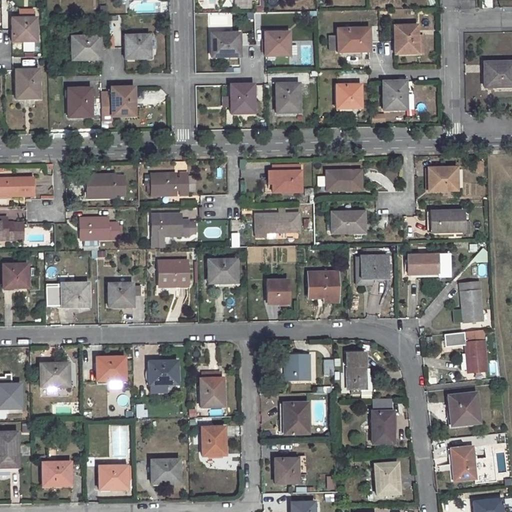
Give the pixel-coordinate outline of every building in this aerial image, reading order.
[(35,18),(11,18),(11,30),(12,41),(36,41),(35,18)] [(393,26),(393,54),(416,54),(422,54),(422,35),(417,35),(416,26),(393,26)] [(336,36),(328,37),(329,51),(359,49),(359,51),(369,51),(368,28),(336,29),(336,36)] [(238,33),(210,34),(210,56),(239,56),(238,33)] [(287,33),(264,33),(264,45),(264,56),(288,56),(287,33)] [(148,35),(124,36),(124,47),(124,59),(149,59),(148,35)] [(98,36),(70,37),(70,60),(99,59),(98,36)] [(511,62),(483,63),(483,87),(500,87),(500,85),(511,85),(511,62)] [(37,69),(14,70),(15,98),(38,98),(37,69)] [(405,81),(382,81),(382,111),(404,109),(404,91),(405,91),(405,81)] [(252,84),(229,85),(230,114),(253,113),(252,84)] [(298,84),(275,85),(276,113),(298,112),(298,84)] [(359,84),(335,85),(335,114),(350,114),(350,107),(360,108),(359,84)] [(110,93),(99,93),(100,121),(111,120),(111,116),(133,116),(132,87),(109,88),(110,93)] [(89,88),(67,89),(67,117),(90,117),(89,88)] [(385,124),(385,115),(371,115),(371,123),(385,124)] [(456,168),(427,169),(428,192),(457,191),(456,168)] [(360,171),(325,172),(326,192),(360,190),(360,171)] [(271,193),(300,193),(300,172),(299,172),(272,172),(271,172),(271,183),(271,193)] [(174,174),(151,175),(151,195),(175,195),(174,189),(174,179),(174,174)] [(187,174),(179,174),(179,179),(179,189),(179,195),(188,195),(187,174)] [(114,176),(86,176),(86,198),(114,198),(114,197),(114,177),(114,176)] [(32,178),(0,178),(0,196),(33,196),(32,178)] [(362,212),(330,213),(330,234),(363,233),(362,212)] [(462,212),(430,212),(430,233),(463,232),(462,222),(462,212)] [(266,233),(299,232),(298,215),(284,215),(279,215),(255,215),(255,231),(266,230),(266,233)] [(179,216),(151,216),(151,237),(151,248),(162,248),(161,237),(187,236),(187,234),(187,224),(187,221),(180,221),(179,216)] [(107,218),(79,219),(79,240),(87,240),(115,239),(115,224),(108,224),(107,218)] [(0,239),(13,239),(12,224),(6,224),(6,219),(0,219),(0,239)] [(295,263),(296,246),(278,246),(277,263),(295,263)] [(447,255),(406,256),(406,274),(448,273),(447,255)] [(359,257),(354,257),(354,285),(372,285),(371,279),(359,279),(359,257)] [(385,257),(359,257),(359,279),(371,279),(386,279),(385,257)] [(235,260),(207,261),(207,284),(235,283),(235,260)] [(186,261),(158,262),(158,287),(186,286),(186,261)] [(26,265),(2,265),(2,286),(17,286),(18,288),(26,287),(26,265)] [(336,273),(307,273),(307,298),(323,298),(336,298),(336,273)] [(458,279),(459,284),(463,324),(481,321),(477,283),(485,282),(485,275),(458,279)] [(286,280),(266,281),(266,303),(278,302),(278,304),(287,304),(286,280)] [(131,283),(107,284),(107,307),(132,307),(131,295),(131,286),(131,283)] [(86,284),(59,284),(60,306),(78,305),(78,307),(87,307),(86,284)] [(463,332),(465,354),(461,354),(462,363),(460,363),(461,371),(467,370),(467,373),(485,371),(481,330),(463,332)] [(365,352),(346,352),(346,389),(365,389),(365,352)] [(308,355),(283,355),(283,381),(309,380),(308,355)] [(124,357),(96,358),(96,382),(124,381),(124,357)] [(334,360),(325,360),(326,375),(334,375),(334,360)] [(176,362),(148,362),(149,385),(177,385),(176,362)] [(67,364),(38,365),(39,388),(68,387),(67,364)] [(221,378),(198,379),(199,407),(222,407),(221,378)] [(18,385),(0,385),(0,409),(19,409),(18,385)] [(474,393),(447,396),(449,414),(454,414),(456,425),(477,423),(474,393)] [(307,403),(282,403),(282,420),(285,420),(286,434),(308,433),(307,403)] [(145,404),(135,405),(136,418),(146,417),(145,404)] [(392,412),(371,412),(370,444),(392,444),(392,412)] [(223,427),(200,427),(201,456),(224,455),(223,427)] [(16,433),(0,433),(0,468),(17,468),(16,433)] [(471,447),(448,449),(449,457),(452,457),(452,465),(455,464),(457,481),(474,479),(471,447)] [(494,457),(477,458),(478,482),(495,481),(494,457)] [(178,459),(150,460),(151,484),(179,483),(178,459)] [(296,459),(273,460),(274,484),(297,483),(297,477),(306,477),(306,465),(296,465),(296,459)] [(69,463),(41,463),(41,486),(70,485),(69,463)] [(396,494),(395,473),(397,473),(396,468),(392,468),(392,463),(372,465),(375,495),(396,494)] [(125,465),(96,467),(97,490),(125,489),(125,465)] [(501,511),(500,499),(473,502),(474,511),(501,511)] [(312,511),(313,503),(291,503),(290,511),(312,511)]
